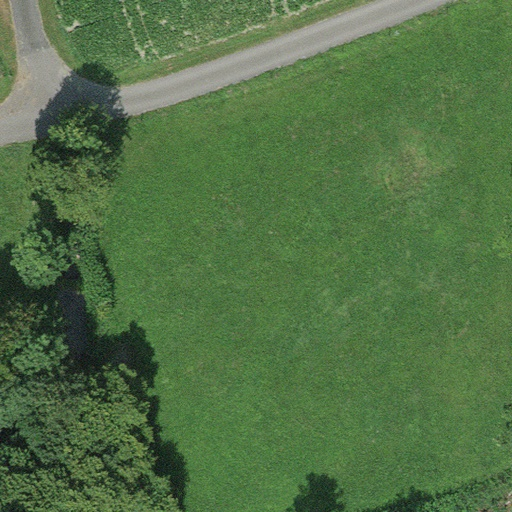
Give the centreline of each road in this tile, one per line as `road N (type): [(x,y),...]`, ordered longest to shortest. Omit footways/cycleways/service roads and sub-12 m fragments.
road 1 (track): [(436,0),(190,91),(0,137)]
road 2 (track): [(38,129),(39,54),(29,0)]
